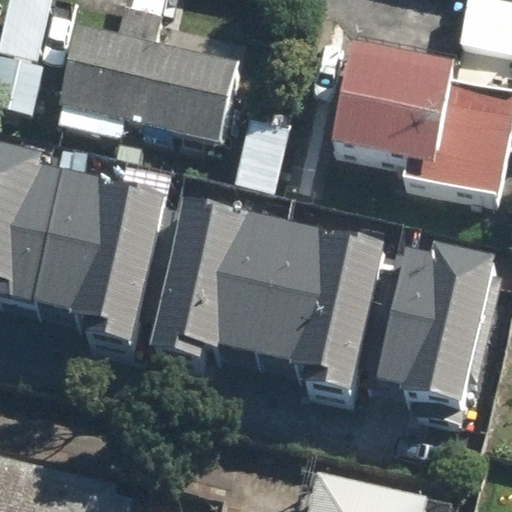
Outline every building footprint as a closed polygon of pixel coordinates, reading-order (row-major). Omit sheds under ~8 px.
[(47,71),(61,5),(38,0),(13,0),(1,61),(47,71)] [(511,5),(472,3),(467,61),(511,64),(511,5)] [(93,40),(75,133),(138,146),(141,134),(236,153),(252,71),(175,56),(181,24),(133,15),(126,46),(93,40)] [(477,74),(376,52),(353,155),(415,168),(409,197),(511,219),(511,107),(471,99),(477,74)] [(0,160),(0,325),(471,430),(506,271),(439,256),(436,268),(49,183),(51,172),(0,160)] [(0,511),(148,511),(152,494),(0,461),(0,511)] [(454,511),(340,484),(333,511),(454,511)]
